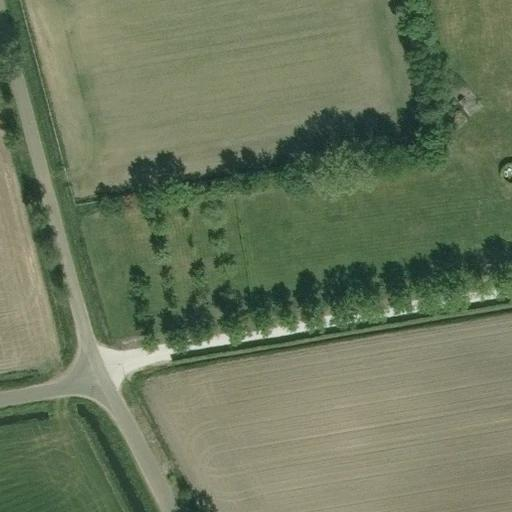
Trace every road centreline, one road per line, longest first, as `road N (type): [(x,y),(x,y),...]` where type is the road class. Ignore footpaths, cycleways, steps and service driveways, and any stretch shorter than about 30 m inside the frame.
road 1 (unknown): [(105,374),(150,351),(511,287)]
road 2 (unclassified): [(105,374),(57,241),(0,22)]
road 3 (unclassified): [(173,511),(105,374)]
